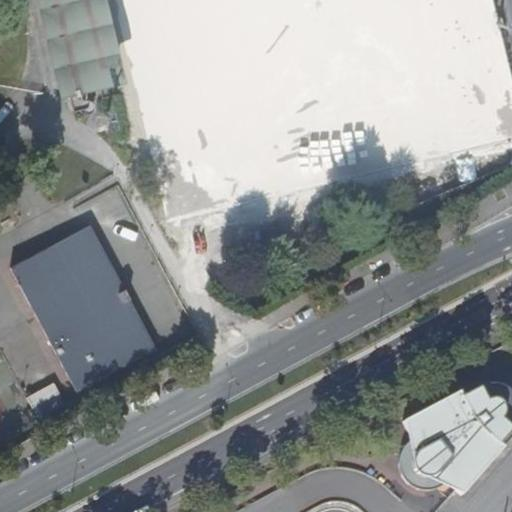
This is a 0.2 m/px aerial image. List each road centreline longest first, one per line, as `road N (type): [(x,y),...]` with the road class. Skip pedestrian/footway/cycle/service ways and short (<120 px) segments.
road 1 (primary): [(511,239),(0,507)]
road 2 (primary): [(97,511),(511,293)]
